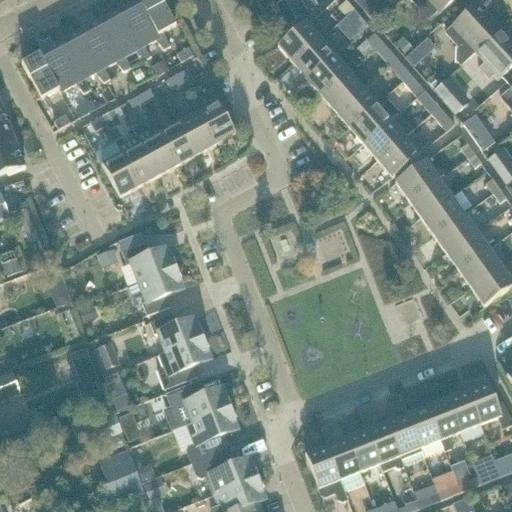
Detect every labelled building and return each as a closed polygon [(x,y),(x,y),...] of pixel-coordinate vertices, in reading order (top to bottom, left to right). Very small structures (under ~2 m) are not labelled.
[(157,36),(162,33),(176,26),(161,0),(140,0),(138,1),(157,36)] [(311,0),(306,0),(301,3),(306,13),(316,8),(311,0)] [(361,0),(356,4),(375,25),(384,18),(368,0),(361,0)] [(406,0),(427,24),(428,23),(430,25),(458,0),(406,0)] [(170,48),(162,33),(157,36),(138,1),(118,12),(139,51),(145,48),(155,42),(164,52),(170,48)] [(346,21),(354,14),(346,5),(338,12),(346,21)] [(150,59),(145,48),(139,51),(118,12),(98,23),(120,61),(124,59),(135,53),(143,62),(150,59)] [(299,22),(294,12),(283,18),(289,28),(299,22)] [(476,57),(502,33),(486,16),(479,22),(471,13),(446,36),(459,50),(455,53),(455,65),(460,70),(475,55),(476,57)] [(354,14),(346,21),(354,30),(362,23),(354,14)] [(130,70),(124,59),(120,61),(98,23),(79,33),(100,72),(104,70),(115,64),(123,73),(130,70)] [(273,42),(285,35),(281,26),(269,33),(273,42)] [(293,68),(321,43),(306,26),(278,50),(293,68)] [(110,80),(104,70),(100,72),(79,33),(59,44),(80,83),(84,81),(96,75),(104,84),(110,80)] [(511,58),(510,56),(511,54),(511,43),(502,33),(476,57),(485,66),(479,72),(489,84),(494,80),(498,84),(511,71),(511,58)] [(374,54),(383,47),(374,37),(366,44),(374,54)] [(402,41),(395,47),(404,58),(411,52),(402,41)] [(307,84),(335,60),(321,43),(293,68),(307,84)] [(90,91),(84,81),(80,83),(59,44),(39,55),(58,91),(59,94),(75,86),(83,95),(90,91)] [(383,47),(374,54),(381,63),(390,56),(383,47)] [(181,64),(193,57),(189,49),(176,56),(181,64)] [(416,52),(405,61),(414,70),(424,61),(416,52)] [(41,100),(58,91),(39,55),(21,64),(41,100)] [(321,100),(349,76),(335,60),(307,84),(321,100)] [(156,77),(166,72),(162,63),(152,69),(156,77)] [(403,86),(411,79),(403,70),(395,77),(403,86)] [(133,76),(137,83),(143,79),(139,72),(133,76)] [(177,79),(182,88),(192,82),(187,73),(177,79)] [(335,116),(363,92),(349,76),(321,100),(335,116)] [(170,95),(182,88),(177,79),(165,86),(170,95)] [(411,79),(403,86),(410,95),(419,88),(411,79)] [(432,81),(427,85),(434,94),(440,90),(432,81)] [(455,119),(467,108),(446,84),(440,90),(434,94),(455,119)] [(511,91),(499,102),(511,117),(511,91)] [(377,109),(376,108),(363,92),(335,116),(350,133),(377,109)] [(139,99),(144,108),(154,103),(149,94),(139,99)] [(133,114),(144,108),(139,99),(128,106),(133,114)] [(400,118),(385,100),(376,108),(377,109),(350,133),(364,149),(400,118)] [(431,119),(439,112),(431,102),(422,109),(431,119)] [(89,103),(80,107),(85,116),(94,111),(89,103)] [(25,170),(22,161),(0,105),(0,190),(9,187),(5,178),(25,170)] [(198,117),(216,149),(236,139),(218,106),(198,117)] [(439,112),(431,119),(438,128),(447,121),(439,112)] [(101,119),(107,130),(116,124),(110,114),(101,119)] [(58,131),(70,125),(65,116),(54,122),(58,131)] [(197,160),(216,149),(198,117),(179,127),(197,160)] [(414,134),(400,118),(364,149),(378,165),(406,141),(414,134)] [(95,136),(107,130),(101,119),(90,126),(95,136)] [(474,119),(463,127),(482,154),(494,146),(491,142),(478,125),(474,119)] [(178,170),(197,160),(179,127),(160,138),(178,170)] [(160,138),(159,138),(154,128),(147,132),(146,130),(144,128),(140,128),(132,133),(136,140),(137,140),(148,161),(159,180),(178,170),(160,138)] [(159,180),(148,161),(137,140),(136,140),(124,147),(122,142),(114,146),(121,159),(122,158),(140,191),(159,180)] [(393,182),(421,158),(406,141),(378,165),(393,182)] [(467,163),(473,158),(466,148),(459,153),(467,163)] [(120,201),(140,191),(122,158),(121,159),(102,169),(120,201)] [(467,163),(474,173),(480,168),(473,158),(467,163)] [(409,205),(439,183),(425,165),(395,186),(409,205)] [(502,177),(510,189),(511,187),(511,170),(502,177)] [(421,222),(451,201),(439,183),(409,205),(421,222)] [(492,199),(499,194),(491,183),(484,188),(492,199)] [(505,203),(499,194),(492,199),(498,208),(505,203)] [(0,200),(0,227),(9,224),(0,200)] [(434,240),(464,218),(451,201),(421,222),(434,240)] [(26,239),(34,236),(26,213),(18,216),(26,239)] [(446,258),(476,236),(464,218),(434,240),(446,258)] [(272,230),(258,234),(265,257),(279,252),(272,230)] [(26,239),(25,240),(28,247),(39,243),(37,235),(34,236),(26,239)] [(130,236),(108,241),(110,253),(133,248),(130,236)] [(459,275),(489,254),(476,236),(446,258),(459,275)] [(175,273),(167,252),(150,259),(146,248),(123,257),(127,269),(132,267),(139,287),(175,273)] [(97,258),(101,268),(113,263),(110,253),(97,258)] [(471,293),(501,271),(489,254),(459,275),(471,293)] [(3,269),(7,280),(21,275),(16,264),(3,269)] [(511,286),(501,271),(471,293),(484,311),(511,291),(511,286)] [(166,300),(182,293),(175,273),(139,287),(147,306),(142,308),(147,320),(171,311),(166,300)] [(52,298),(57,310),(70,305),(65,293),(52,298)] [(97,322),(93,311),(80,316),(84,327),(97,322)] [(202,343),(194,323),(178,329),(173,318),(150,327),(155,339),(159,337),(167,356),(167,357),(202,343)] [(194,370),(210,364),(202,343),(167,357),(167,356),(160,359),(165,372),(157,375),(165,394),(198,381),(194,370)] [(95,354),(103,375),(119,369),(111,348),(95,354)] [(0,406),(19,399),(10,375),(0,379),(0,406)] [(118,377),(103,383),(107,392),(122,387),(118,377)] [(82,403),(101,396),(95,381),(76,388),(82,403)] [(511,423),(502,407),(497,409),(488,386),(467,395),(480,429),(499,422),(503,433),(511,429),(511,423)] [(221,393),(205,399),(201,388),(163,402),(175,434),(229,413),(221,393)] [(460,437),(480,429),(467,395),(447,403),(460,437)] [(126,398),(111,404),(116,416),(131,410),(126,398)] [(450,441),(460,437),(447,403),(427,411),(440,445),(444,456),(451,453),(452,449),(450,441)] [(420,453),(440,445),(427,411),(407,419),(420,453)] [(221,440),(237,434),(229,413),(194,427),(202,446),(197,448),(187,451),(185,456),(190,468),(227,454),(221,440)] [(121,434),(114,416),(71,433),(79,453),(102,444),(102,443),(122,436),(121,434)] [(123,432),(135,427),(132,418),(119,423),(123,432)] [(400,461),(420,453),(407,419),(386,426),(400,461)] [(399,461),(400,461),(386,426),(366,434),(380,469),(382,476),(394,472),(398,473),(403,472),(399,461)] [(360,477),(380,469),(366,434),(346,442),(360,477)] [(340,485),(360,477),(346,442),(326,450),(340,485)] [(347,504),(340,485),(326,450),(305,458),(319,493),(322,499),(325,501),(335,497),(338,504),(342,506),(347,504)] [(232,469),(228,458),(227,454),(190,468),(195,481),(199,483),(209,479),(214,477),(221,498),(256,483),(248,463),(232,469)] [(99,465),(113,504),(142,492),(127,455),(99,465)] [(495,466),(501,481),(511,476),(511,467),(508,469),(506,462),(495,466)] [(489,486),(501,481),(495,466),(483,471),(486,478),(489,486)] [(153,481),(149,469),(137,474),(142,485),(153,481)] [(466,479),(455,483),(461,497),(478,490),(479,489),(476,481),(468,485),(466,479)] [(142,490),(148,505),(165,498),(159,483),(142,490)] [(256,483),(221,498),(215,500),(218,509),(210,511),(260,511),(259,506),(264,504),(256,483)] [(441,505),(461,497),(455,483),(443,488),(445,494),(438,497),(441,505)] [(511,504),(511,486),(503,491),(509,506),(511,504)] [(420,511),(422,511),(441,505),(438,497),(417,505),(420,511)] [(473,511),(468,502),(452,508),(454,511),(473,511)]
